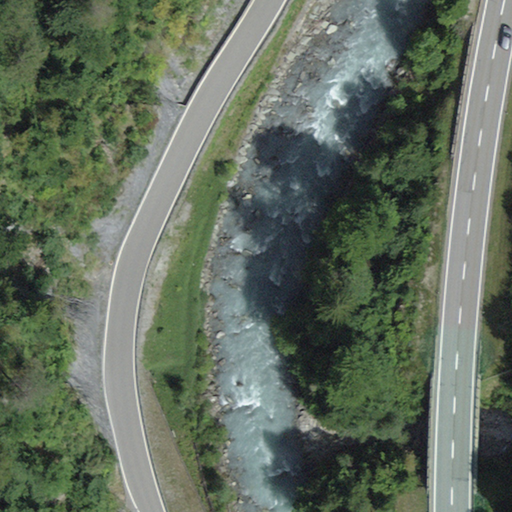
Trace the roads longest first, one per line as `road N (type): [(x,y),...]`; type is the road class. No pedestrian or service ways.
road 1 (unclassified): [(269,0),(196,123),(125,285),(117,359),(122,401),(153,511)]
road 2 (primary): [(452,511),(460,319),(501,0)]
